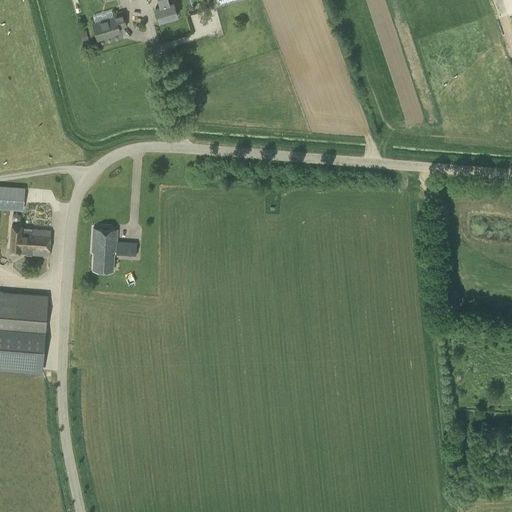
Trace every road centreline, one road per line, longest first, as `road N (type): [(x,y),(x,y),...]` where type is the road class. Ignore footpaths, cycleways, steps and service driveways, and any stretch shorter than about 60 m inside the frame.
road 1 (unclassified): [(511,174),(155,146),(129,148),(93,169)]
road 2 (unclassified): [(79,511),(59,360),(70,215),(93,169)]
